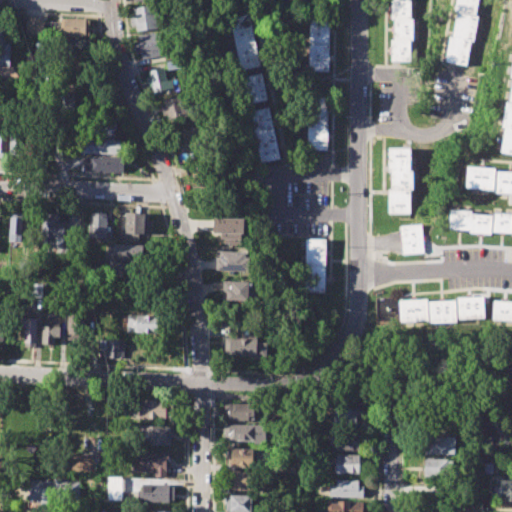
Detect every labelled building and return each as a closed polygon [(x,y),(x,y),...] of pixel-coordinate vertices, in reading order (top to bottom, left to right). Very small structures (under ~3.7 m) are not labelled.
[(391,0),(410,0),(410,19),(413,19),(413,40),(410,40),(410,60),(391,60),(391,39),(394,39),(395,18),(391,18),(391,0)] [(455,0),(478,0),(476,15),(479,15),(474,41),(471,40),(466,65),(444,61),(449,35),(452,36),(457,11),(453,11),(455,0)] [(133,7),(156,4),(160,29),(136,32),(135,25),(130,26),(128,14),(134,13),(133,7)] [(230,17),(249,13),(260,66),(241,70),(230,17)] [(26,17),(44,18),(43,36),(25,36),(26,17)] [(309,17),(329,17),(328,71),(308,71),(309,17)] [(51,22),(63,22),(63,18),(91,18),(91,38),(63,37),(63,32),(51,31),(51,22)] [(0,30),(12,31),(10,64),(0,64),(0,30)] [(137,36),(157,32),(161,55),(142,59),(137,36)] [(60,39),(91,40),(91,56),(60,55),(60,39)] [(166,61),(178,59),(180,68),(168,70),(166,61)] [(511,152),(501,151),(505,127),(501,126),(505,100),(510,101),(511,89),(511,76),(510,76),(511,63),(511,152)] [(149,71),(164,67),(167,79),(172,78),(175,89),(154,94),(152,87),(148,88),(145,77),(150,76),(149,71)] [(243,77),(262,73),(268,98),(249,102),(243,77)] [(63,107),(77,107),(76,93),(62,93),(63,107)] [(163,100),(182,94),(188,115),(170,121),(168,114),(164,115),(161,106),(164,105),(163,100)] [(309,96),(328,96),(327,150),(308,150),(309,96)] [(250,110),(270,106),(281,158),(261,162),(250,110)] [(83,120),(118,121),(117,136),(83,135),(83,120)] [(10,130),(23,130),(23,159),(10,159),(10,130)] [(86,138),(120,139),(120,154),(85,153),(86,138)] [(388,147),(410,147),(410,170),(415,170),(415,189),(410,189),(410,212),(388,212),(388,189),(392,189),(392,170),(388,170),(388,147)] [(86,156),(124,157),(124,173),(85,171),(86,156)] [(466,165),(496,167),(495,170),(511,171),(511,194),(493,193),(493,188),(465,186),(466,165)] [(448,208),(473,210),(472,214),(491,216),(491,212),(511,214),(511,236),(511,232),(491,230),(491,236),(468,234),(468,230),(446,228),(448,208)] [(41,212),(60,213),(60,235),(64,235),(64,248),(40,247),(41,212)] [(89,212),(108,213),(107,238),(88,237),(89,212)] [(126,212),(149,213),(149,234),(139,234),(139,240),(125,240),(126,212)] [(213,216),(244,217),(244,233),(241,233),(240,244),(223,243),(223,234),(213,233),(213,216)] [(8,217),(23,218),(22,242),(8,242),(8,217)] [(400,225),(423,224),(425,252),(402,254),(400,225)] [(305,238),(326,238),(325,291),(304,291),(305,238)] [(113,245),(143,246),(142,264),(112,262),(113,245)] [(217,251),(245,252),(245,256),(251,257),(250,271),(216,270),(217,251)] [(223,281),(258,283),(257,304),(222,302),(223,281)] [(30,282),(43,283),(42,297),(30,297),(30,282)] [(399,300),(427,299),(427,302),(455,301),(455,296),(484,295),(485,317),(457,319),(457,322),(428,324),(428,320),(401,321),(399,300)] [(396,322),(398,298),(376,297),(375,321),(396,322)] [(493,300),(511,301),(511,321),(492,321),(493,300)] [(68,305),(86,306),(85,336),(67,335),(68,305)] [(43,311),(61,311),(61,336),(55,336),(55,344),(42,344),(43,311)] [(127,315),(156,316),(155,334),(126,332),(127,315)] [(23,317),(38,317),(37,346),(22,346),(23,317)] [(226,337),(256,339),(255,343),(267,344),(266,357),(225,354),(226,337)] [(98,338),(124,339),(124,358),(105,358),(106,349),(98,349),(98,338)] [(138,401),(170,401),(169,419),(138,418),(138,401)] [(224,403),(258,404),(258,420),(224,420),(224,403)] [(335,406),(353,406),(353,411),(364,411),(364,417),(356,416),(356,426),(335,426),(335,406)] [(224,424),(265,425),(265,435),(254,435),(254,442),(223,441),(224,424)] [(132,425),(170,426),(170,446),(132,445),(132,425)] [(337,431),(363,432),(362,450),(336,450),(337,431)] [(426,434),(453,435),(452,454),(426,453),(426,434)] [(229,448),(261,449),(261,467),(229,467),(229,448)] [(138,453),(169,454),(169,477),(154,476),(154,472),(138,472),(138,453)] [(335,454),(364,455),(364,473),(334,472),(335,454)] [(424,458),(453,459),(452,478),(423,477),(424,458)] [(229,472),(261,473),(261,489),(228,489),(229,472)] [(107,478),(122,478),(122,500),(107,499),(107,478)] [(28,479),(79,481),(79,506),(27,504),(28,479)] [(336,479),(359,480),(359,486),(365,486),(365,498),(329,497),(329,485),(335,485),(336,479)] [(501,479),(511,479),(511,511),(510,511),(510,498),(494,498),(494,487),(500,487),(501,479)] [(143,484),(170,484),(169,488),(174,488),(174,498),(170,498),(170,502),(137,501),(137,490),(143,490),(143,484)] [(226,511),(227,495),(253,496),(253,511),(226,511)] [(330,511),(330,501),(362,502),(361,511),(330,511)]
